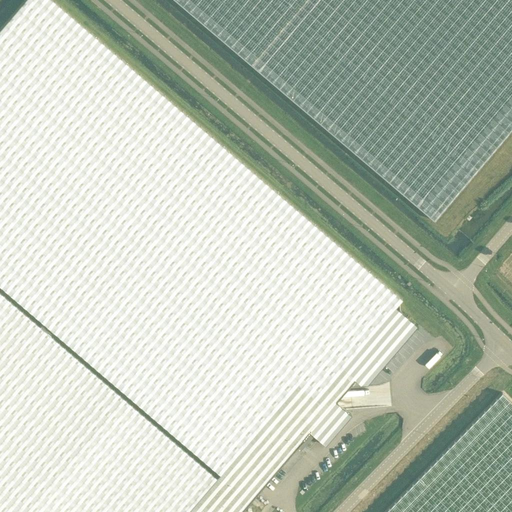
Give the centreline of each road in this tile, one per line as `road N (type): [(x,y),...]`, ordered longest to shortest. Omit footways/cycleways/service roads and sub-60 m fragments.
road 1 (tertiary): [(112,0),(454,293)]
road 2 (unclassified): [(344,511),(505,343)]
